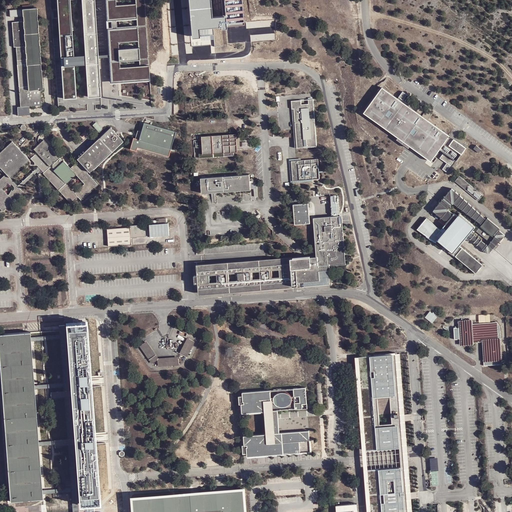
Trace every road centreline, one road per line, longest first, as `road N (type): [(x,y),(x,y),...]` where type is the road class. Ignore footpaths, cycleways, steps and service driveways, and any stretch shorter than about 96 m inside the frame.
road 1 (unclassified): [(364,297),(364,259),(319,77),(290,65),(183,66)]
road 2 (track): [(511,77),(452,37),(352,15),(360,115),(387,146)]
road 3 (unclassified): [(0,226),(175,213),(189,304)]
road 4 (unclassified): [(364,0),(369,39),(384,64),(511,159)]
road 5 (unclassified): [(183,66),(170,73),(169,105),(160,112),(0,122)]
road 6 (unclassified): [(189,304),(0,318)]
road 7 (unclassified): [(410,330),(426,511)]
road 8 (unclassified): [(364,297),(189,304)]
road 9 (unclassified): [(496,263),(469,278),(416,241),(412,223),(434,200),(433,187)]
road 10 (unclassified): [(433,187),(452,184),(503,225),(508,247),(496,263)]
road 11 (unclassified): [(511,400),(410,330)]
